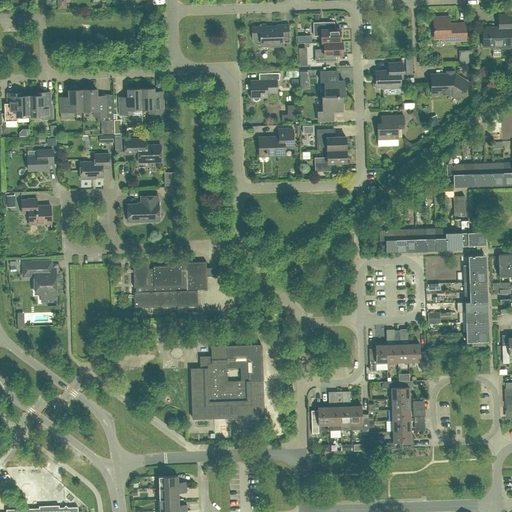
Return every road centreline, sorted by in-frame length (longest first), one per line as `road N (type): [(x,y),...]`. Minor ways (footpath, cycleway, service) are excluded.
road 1 (residential): [(235,188),(358,183),(356,5)]
road 2 (residential): [(116,465),(303,454)]
road 3 (tertiary): [(116,465),(102,416),(1,337)]
road 4 (residential): [(497,440),(452,441),(433,423),(432,397),(444,381),(487,383)]
road 5 (residential): [(235,188),(232,89),(212,68),(181,64)]
road 6 (residential): [(360,320),(358,279),(369,262),(405,260),(418,269),(417,311)]
road 7 (residential): [(114,249),(112,197),(103,193),(64,203),(65,242),(75,250)]
road 8 (residential): [(181,64),(43,76)]
road 9 (residential): [(499,505),(361,509)]
road 10 (tertiary): [(0,386),(104,465)]
road 11 (residential): [(171,11),(295,7)]
road 12 (residential): [(114,249),(237,243)]
